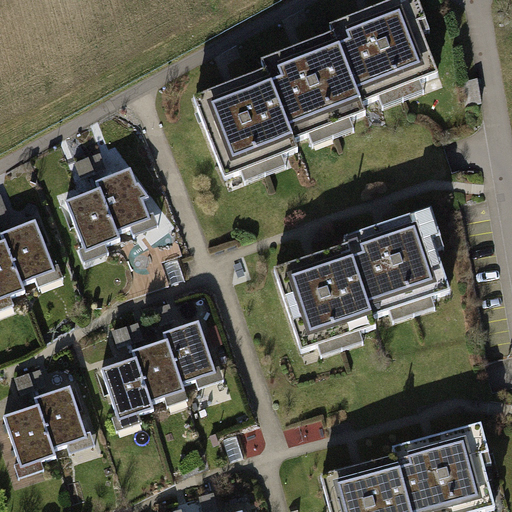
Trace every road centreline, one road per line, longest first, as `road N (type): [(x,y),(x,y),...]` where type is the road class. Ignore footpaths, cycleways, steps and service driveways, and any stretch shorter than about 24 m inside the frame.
road 1 (track): [(0,167),(305,0)]
road 2 (residential): [(476,0),(511,209)]
